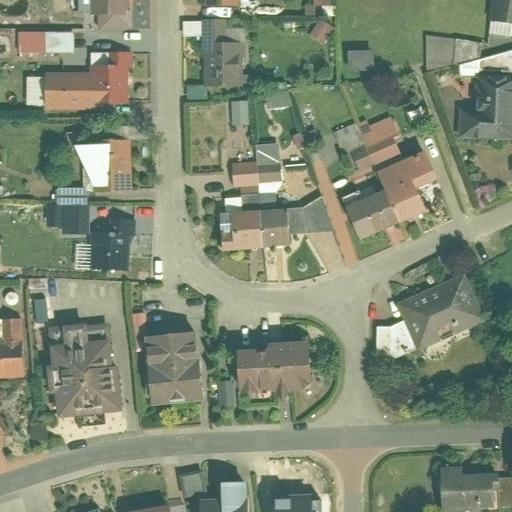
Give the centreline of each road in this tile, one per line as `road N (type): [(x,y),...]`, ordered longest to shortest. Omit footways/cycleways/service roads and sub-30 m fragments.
road 1 (residential): [(340,286),(293,300),(251,300),(216,284),(180,242),(166,0)]
road 2 (residential): [(0,486),(140,450),(354,437)]
road 3 (residential): [(511,214),(340,286)]
road 4 (residential): [(354,437),(511,431)]
road 5 (residential): [(354,437),(353,323),(340,286)]
